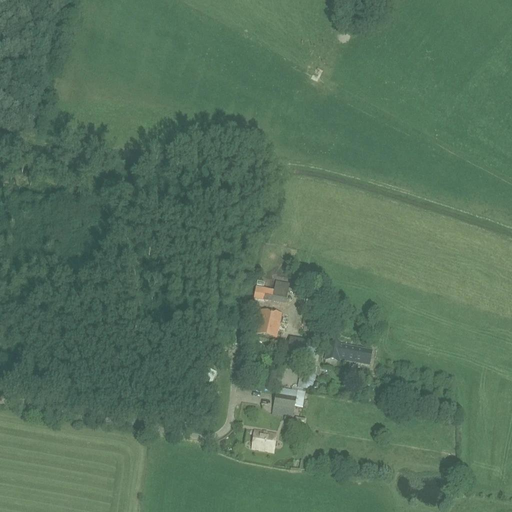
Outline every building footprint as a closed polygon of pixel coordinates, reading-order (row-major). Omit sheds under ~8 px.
[(256,289),(254,301),(263,302),(264,299),(286,303),(290,285),(277,283),(275,290),(264,288),(264,290),(256,289)] [(321,325),(315,324),(321,297),(307,294),(304,306),(306,306),(303,326),(304,326),(303,331),(319,335),(321,325)] [(277,338),(280,315),(262,312),(261,316),(254,315),(253,321),(260,322),(258,335),(277,338)] [(315,361),(317,342),(289,338),(287,356),(315,361)] [(329,344),(326,358),(367,366),(370,351),(329,344)] [(299,389),(311,391),(316,366),(304,364),(299,389)] [(304,394),(277,389),(273,408),(293,412),(294,407),(301,409),(304,394)] [(295,426),(304,427),(305,421),(297,419),(295,426)] [(276,435),(255,432),(252,450),(274,453),(276,435)]
